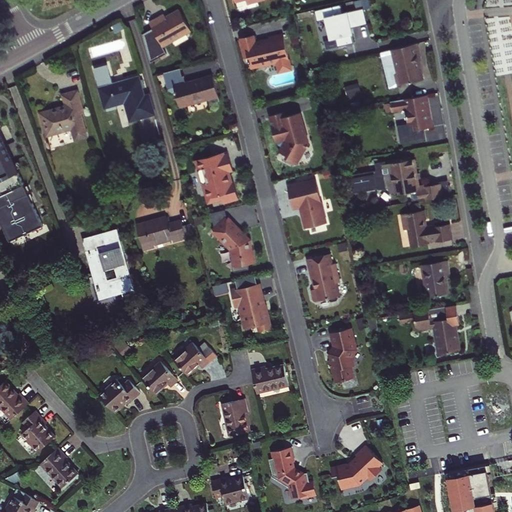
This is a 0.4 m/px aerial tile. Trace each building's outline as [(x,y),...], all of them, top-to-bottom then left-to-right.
[(368,0),(355,0),(354,0),(355,9),(369,7),(368,0)] [(341,13),(339,4),(313,10),(315,21),(323,19),(328,40),(333,38),(335,47),(350,44),(348,34),(347,35),(346,30),(366,25),(362,8),(341,13)] [(152,28),(142,34),(150,62),(166,53),(163,46),(191,31),(179,11),(173,14),(166,18),(164,15),(150,24),(152,28)] [(245,36),(239,37),(244,57),(247,56),(250,67),(275,60),(278,59),(278,63),(282,64),(287,63),(288,60),(281,32),(266,36),(267,38),(268,43),(265,43),(264,42),(256,44),(255,43),(254,43),(254,42),(253,42),(252,42),(250,34),(245,36)] [(418,52),(416,43),(392,49),(383,51),(387,66),(395,64),(398,73),(395,74),(398,85),(423,79),(420,66),(417,52),(418,52)] [(282,64),(278,63),(278,59),(275,60),(278,70),(290,67),(288,60),(287,63),(282,64)] [(395,64),(387,66),(392,87),(398,85),(395,74),(398,73),(395,64)] [(131,121),(154,114),(150,99),(149,95),(144,96),(139,77),(107,86),(107,84),(112,83),(111,79),(106,65),(100,67),(93,69),(99,87),(101,86),(102,87),(99,88),(105,108),(106,107),(107,111),(117,108),(116,104),(125,102),(131,121)] [(180,68),(163,73),(168,92),(173,94),(176,94),(179,107),(187,104),(188,105),(193,104),(192,102),(209,97),(210,98),(219,96),(214,76),(187,84),(185,75),(182,75),(181,72),(180,68)] [(355,68),(341,71),(343,83),(357,80),(355,68)] [(347,97),(361,94),(358,81),(345,84),(347,97)] [(54,109),(41,113),(47,135),(72,128),(75,138),(87,136),(80,113),(83,112),(77,91),(70,93),(63,95),(67,109),(55,112),(54,109)] [(427,95),(390,101),(392,113),(405,110),(408,125),(397,127),(400,143),(424,139),(422,129),(431,127),(430,119),(429,119),(428,114),(430,113),(429,104),(427,95)] [(278,113),(269,115),(277,145),(281,147),(278,151),(282,153),(286,155),(284,158),(296,164),(308,143),(300,112),(284,117),(284,119),(280,120),(278,113)] [(0,127),(0,223),(9,242),(44,226),(0,127)] [(202,183),(208,200),(220,197),(222,200),(237,197),(233,182),(228,184),(226,176),(228,175),(227,170),(229,169),(232,168),(228,154),(223,155),(222,151),(198,158),(200,166),(197,170),(204,174),(200,182),(202,183)] [(400,194),(417,191),(417,186),(414,174),(416,174),(414,159),(382,165),(382,161),(373,162),(374,170),(348,175),(352,192),(379,187),(382,189),(390,188),(391,193),(399,192),(400,194)] [(314,180),(286,186),(291,209),(301,207),(302,213),(300,216),(302,222),(303,228),(325,223),(314,180)] [(440,184),(425,186),(427,197),(427,200),(450,196),(449,189),(448,181),(440,182),(440,184)] [(417,186),(417,191),(419,198),(427,197),(425,186),(425,185),(417,186)] [(412,246),(429,244),(429,242),(436,241),(437,242),(452,240),(451,232),(449,224),(435,227),(435,228),(426,229),(424,220),(426,219),(424,210),(403,214),(405,230),(409,229),(412,246)] [(167,217),(137,225),(144,250),(165,244),(186,238),(186,237),(183,226),(181,221),(175,222),(169,224),(167,217)] [(218,226),(213,230),(231,249),(232,256),(230,256),(234,271),(249,267),(248,262),(254,260),(251,247),(249,248),(248,243),(246,238),(227,217),(224,220),(218,226)] [(191,224),(183,226),(186,237),(194,235),(191,224)] [(103,247),(89,251),(91,261),(92,262),(96,262),(98,271),(93,272),(100,298),(134,289),(117,231),(110,232),(103,234),(107,248),(105,249),(103,247)] [(86,239),(89,251),(103,247),(105,249),(107,248),(103,234),(86,239)] [(328,254),(305,259),(308,272),(310,273),(314,292),(311,292),(312,297),(313,301),(317,303),(328,300),(330,302),(336,300),(337,298),(337,296),(338,296),(335,283),(333,275),(337,274),(334,263),(331,264),(328,254)] [(449,268),(448,261),(422,265),(427,296),(448,293),(446,276),(450,275),(449,268)] [(258,282),(231,290),(235,306),(240,305),(243,315),(241,315),(245,328),(259,324),(261,330),(272,327),(268,315),(265,304),(264,304),(258,282)] [(428,310),(414,312),(416,329),(429,327),(431,336),(435,335),(438,354),(460,350),(456,326),(459,325),(458,321),(457,317),(455,305),(428,310)] [(355,352),(349,330),(330,335),(333,349),(329,356),(329,359),(330,362),(328,363),(330,374),(333,373),(336,385),(351,381),(349,369),(352,368),(350,359),(355,352)] [(193,343),(173,360),(187,375),(199,364),(203,368),(210,362),(216,355),(205,343),(198,348),(193,343)] [(161,362),(142,380),(155,394),(166,383),(168,385),(170,387),(178,380),(161,362)] [(254,383),(256,393),(288,385),(284,366),(266,370),(265,367),(258,369),(251,370),(254,383)] [(117,380),(99,396),(115,413),(126,402),(128,404),(134,399),(140,393),(128,380),(122,385),(117,380)] [(0,385),(0,405),(12,418),(29,403),(24,398),(19,392),(17,394),(4,381),(0,385)] [(248,412),(245,399),(234,401),(223,404),(230,436),(249,431),(245,413),(248,412)] [(45,424),(46,423),(41,416),(36,410),(23,422),(28,428),(22,433),(38,451),(55,436),(45,424)] [(346,463),(330,467),(332,476),(338,475),(341,488),(359,483),(367,475),(371,479),(380,468),(377,466),(382,461),(366,445),(360,450),(355,455),(356,456),(352,460),(353,463),(346,464),(346,463)] [(292,453),(290,446),(270,451),(272,458),(269,458),(273,475),(279,478),(278,480),(289,487),(291,486),(293,497),(300,495),(304,494),(305,495),(316,493),(312,479),(308,480),(306,471),(302,472),(295,468),(293,461),(294,461),(292,453)] [(58,447),(41,463),(63,487),(77,474),(65,460),(67,457),(63,452),(58,447)] [(500,511),(490,465),(447,474),(454,511),(500,511)] [(13,484),(25,476),(21,469),(9,477),(13,484)] [(215,494),(216,498),(224,496),(226,504),(249,498),(243,476),(221,481),(220,478),(216,479),(212,480),(215,494)] [(419,481),(409,484),(411,491),(421,488),(419,481)] [(40,501),(25,492),(20,499),(14,496),(4,511),(30,511),(33,508),(35,509),(40,501)]
